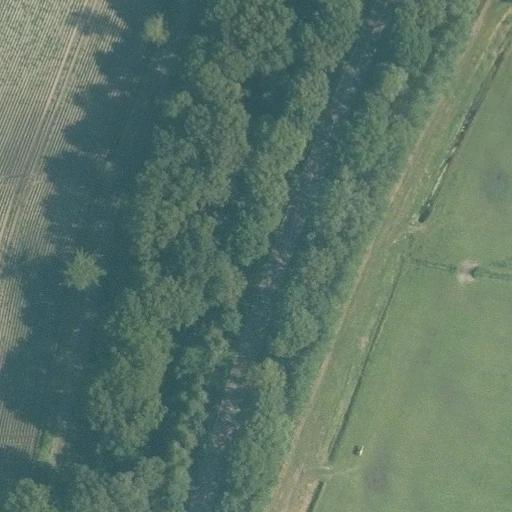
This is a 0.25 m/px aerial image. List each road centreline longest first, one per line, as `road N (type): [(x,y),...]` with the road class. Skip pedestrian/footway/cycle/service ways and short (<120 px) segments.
road 1 (unclassified): [(193,511),(298,204),(389,0)]
road 2 (unclassified): [(52,511),(78,311),(188,0)]
